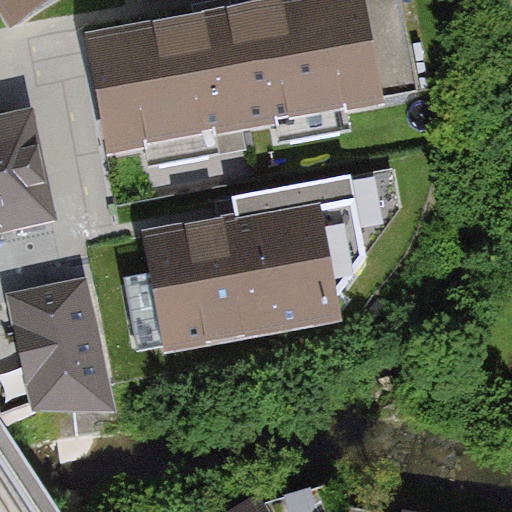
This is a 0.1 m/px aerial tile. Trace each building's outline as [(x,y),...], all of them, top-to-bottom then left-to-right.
[(0,0),(0,2),(13,23),(48,0),(0,0)] [(360,0),(323,0),(93,41),(110,151),(381,100),(360,0)] [(0,120),(0,234),(62,221),(39,113),(0,120)] [(368,259),(352,179),(233,199),(237,223),(149,241),(169,349),(320,320),(368,259)] [(87,286),(15,300),(40,424),(112,409),(87,286)] [(248,511),(330,511),(308,476),(248,511)]
